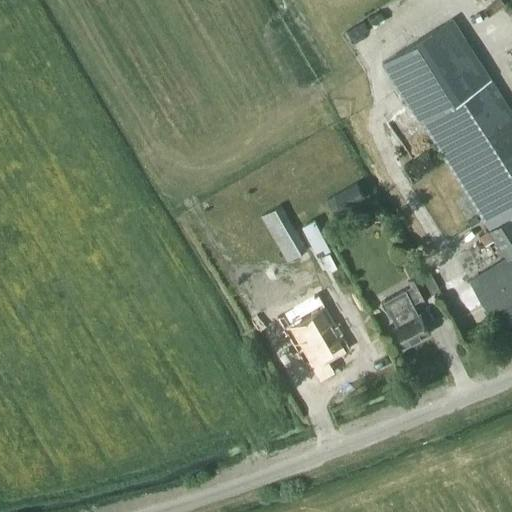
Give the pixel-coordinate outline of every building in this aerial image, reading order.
[(423,123),(507,257),(470,280),(492,315),(511,302),(511,214),(511,111),(453,18),(383,62),(422,123),(423,123)] [(356,183),(326,199),(335,215),(365,198),(356,183)] [(260,215),(287,261),(307,249),(281,204),(260,215)] [(487,230),(479,235),(485,244),(493,239),(487,230)] [(419,301),(431,295),(420,273),(408,279),(412,286),(384,301),(397,325),(396,326),(407,346),(430,333),(420,314),(419,314),(414,304),(419,301)] [(311,362),(322,380),(337,370),(332,362),(352,350),(341,331),(349,326),(339,309),(331,313),(320,295),(279,319),(306,365),(311,362)] [(511,303),(511,304),(498,313),(508,328),(511,325),(511,303)]
